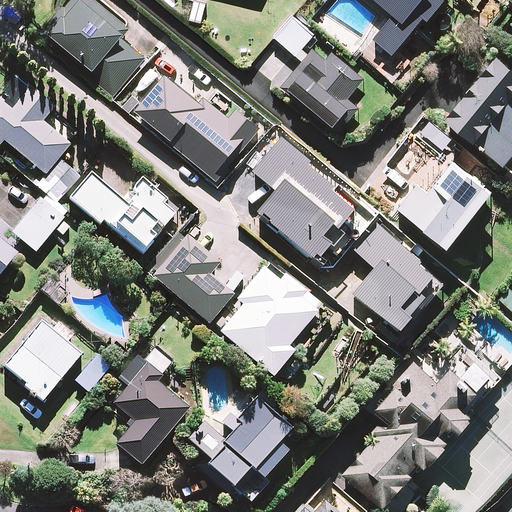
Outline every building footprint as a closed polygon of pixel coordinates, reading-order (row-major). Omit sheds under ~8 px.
[(132,29),(97,0),(74,0),(48,32),(98,73),(93,79),(115,97),(146,59),(123,40),(132,29)] [(371,0),(391,16),(380,30),(402,49),(425,20),(430,24),(447,4),(441,0),(371,0)] [(315,35),(294,18),(277,40),(298,57),(315,35)] [(365,81),(321,44),(308,60),(313,65),(292,91),(337,128),(355,106),(348,100),(365,81)] [(511,69),(498,59),(448,123),(511,172),(511,69)] [(273,126),(202,67),(150,131),(226,194),(247,169),(241,165),(273,126)] [(55,110),(16,76),(0,94),(0,148),(5,143),(46,177),(71,147),(43,124),(55,110)] [(337,195),(302,162),(275,191),(305,219),(287,238),(321,270),(342,248),(362,267),(385,244),(369,228),(376,221),(342,189),(337,195)] [(80,177),(61,163),(40,190),(59,205),(80,177)] [(493,197),(452,165),(429,195),(418,186),(400,210),(452,250),(493,197)] [(126,205),(92,176),(70,201),(101,227),(104,223),(143,255),(180,212),(145,183),(126,205)] [(69,216),(47,196),(14,234),(36,254),(69,216)] [(0,277),(19,255),(0,238),(0,277)] [(221,292),(187,264),(168,287),(202,315),(221,292)] [(280,284),(264,271),(237,304),(243,309),(221,335),(274,379),(295,354),(288,349),(322,309),(285,278),(280,284)] [(511,290),(510,289),(500,301),(511,310),(511,290)] [(72,334),(57,322),(50,330),(42,324),(5,368),(45,401),(82,357),(65,342),(72,334)] [(496,378),(461,348),(446,365),(451,370),(439,384),(415,364),(372,414),(387,427),(342,480),(380,511),(384,511),(418,473),(424,478),(447,452),(437,443),(447,432),(458,441),(476,419),(468,412),(496,378)] [(171,365),(154,350),(143,363),(136,358),(118,380),(129,389),(114,406),(136,424),(117,447),(142,468),(190,411),(156,383),(171,365)] [(106,374),(92,362),(75,383),(88,395),(106,374)] [(292,431),(255,401),(223,440),(205,424),(189,444),(206,458),(197,469),(215,484),(220,478),(252,505),(267,487),(254,476),(265,462),(273,468),(286,452),(280,447),(292,431)] [(361,511),(331,480),(302,508),(305,511),(361,511)]
